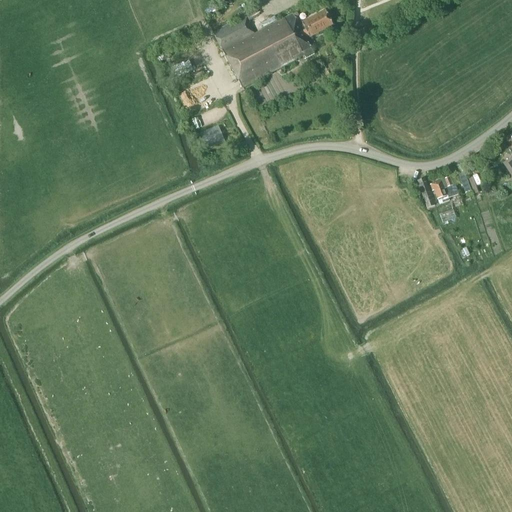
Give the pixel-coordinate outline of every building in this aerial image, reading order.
[(215,34),(242,87),(243,88),(304,57),(306,60),(315,55),(307,38),(310,37),(311,40),(318,37),(317,34),(333,26),(325,11),(303,22),(298,13),(255,35),(246,17),(215,34)] [(220,124),(201,131),(207,148),(226,141),(220,124)] [(511,135),(506,140),(511,147),(508,149),(511,154),(511,158),(503,164),(511,176),(511,135)] [(467,171),(460,173),(467,193),(473,190),(467,171)] [(443,180),(443,181),(430,185),(432,192),(435,191),(438,200),(448,197),(445,188),(453,185),(450,177),(443,180)] [(417,181),(427,209),(435,206),(425,178),(417,181)] [(454,212),(448,213),(442,215),(444,221),(456,218),(454,212)]
